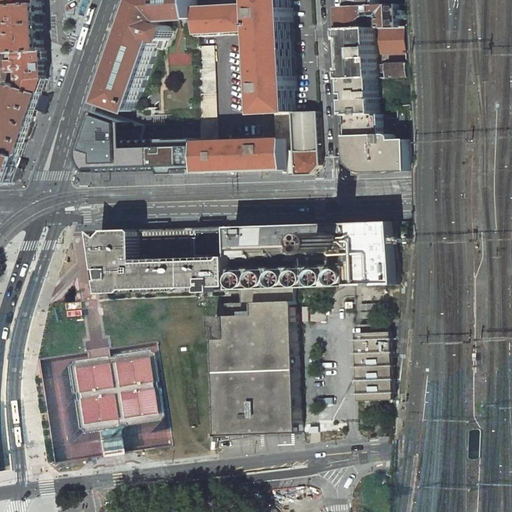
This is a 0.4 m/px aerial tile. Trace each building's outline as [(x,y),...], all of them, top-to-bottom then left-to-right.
[(142,0),(107,101),(104,111),(146,126),(181,125),(180,114),(202,114),(200,71),(189,71),(191,92),(176,92),(170,97),(170,101),(168,101),(168,114),(164,112),(180,61),(160,55),(164,43),(160,42),(161,39),(168,41),(171,40),(171,38),(172,39),(174,31),(174,29),(173,26),(167,24),(168,20),(198,19),(197,7),(197,0),(142,0)] [(262,0),(263,9),(260,9),(260,11),(261,11),(261,14),(261,18),(261,24),(260,24),(260,26),(264,26),(265,43),(262,43),(262,59),(266,59),(267,78),(263,78),(264,93),(265,93),(266,105),(265,105),(265,114),(276,113),(291,112),(296,112),(299,112),(299,111),(296,111),(295,91),(298,91),(297,76),(294,76),(291,23),(295,22),(294,8),(290,8),(289,0),(262,0)] [(218,6),(197,7),(198,19),(199,34),(252,31),(252,19),(254,19),(254,18),(261,18),(261,14),(258,14),(257,10),(251,10),(251,5),(229,6),(229,3),(218,3),(218,6)] [(45,4),(13,6),(15,24),(13,24),(14,28),(12,28),(12,30),(14,30),(14,34),(15,34),(16,53),(47,51),(45,4)] [(353,7),(346,7),(346,29),(381,28),(401,27),(400,4),(381,5),(353,7)] [(401,27),(381,28),(382,31),(383,53),(404,53),(408,52),(407,27),(401,27)] [(381,28),(346,29),(349,79),(378,78),(382,78),(381,74),(379,75),(377,32),(382,31),(381,28)] [(215,46),(199,46),(200,71),(202,114),(202,124),(202,139),(202,142),(218,142),(215,46)] [(44,94),(49,79),(47,51),(16,53),(0,53),(0,83),(3,83),(13,83),(44,94)] [(404,64),(382,65),(383,73),(388,72),(388,77),(409,77),(409,64),(404,64)] [(351,115),(371,114),(376,114),(380,114),(379,99),(381,99),(381,97),(379,98),(378,78),(349,79),(351,115)] [(44,94),(13,83),(5,106),(4,106),(3,108),(4,109),(2,114),(33,125),(44,94)] [(398,113),(411,113),(411,105),(398,106),(398,113)] [(104,111),(90,154),(87,167),(94,173),(106,172),(168,170),(170,175),(171,174),(184,173),(184,170),(203,169),(202,142),(202,139),(198,139),(198,138),(198,139),(191,139),(191,138),(190,138),(190,139),(183,140),(183,139),(183,140),(182,140),(176,140),(176,139),(165,139),(165,140),(142,140),(142,136),(146,126),(104,111)] [(291,112),(292,139),(293,151),(293,170),(294,175),(316,175),(324,165),(324,163),(321,111),(299,112),(296,112),(291,112)] [(291,112),(276,113),(278,140),(292,139),(291,112)] [(389,149),(388,129),(390,129),(390,118),(385,118),(385,113),(380,114),(376,114),(380,172),(384,172),(384,152),(383,150),(389,149)] [(411,113),(398,113),(398,117),(390,118),(390,129),(412,128),(411,113)] [(0,117),(0,149),(22,157),(33,125),(2,114),(2,115),(1,115),(0,117)] [(351,115),(353,157),(354,157),(356,163),(358,166),(360,168),(363,170),(366,171),(369,172),(373,173),(372,164),(372,151),(373,151),(371,114),(351,115)] [(380,172),(376,114),(371,114),(373,151),(372,151),(372,164),(373,173),(380,172)] [(181,125),(182,140),(183,140),(183,139),(183,140),(190,139),(190,138),(191,138),(191,139),(198,139),(198,138),(198,139),(202,139),(202,124),(181,125)] [(384,152),(384,172),(414,171),(412,128),(390,129),(388,129),(389,149),(383,150),(384,152)] [(218,142),(202,142),(203,169),(204,173),(293,170),(293,151),(292,139),(278,140),(218,142)] [(0,184),(13,184),(18,169),(22,157),(0,149),(0,184)] [(301,287),(401,284),(398,222),(367,223),(226,228),(227,264),(228,290),(243,289),(296,287),(301,287)] [(186,287),(198,287),(198,291),(202,291),(213,290),(213,285),(217,284),(217,287),(222,288),(222,290),(228,290),(227,264),(226,228),(218,228),(180,229),(134,230),(118,231),(112,238),(102,232),(104,248),(107,269),(110,268),(112,278),(108,278),(110,293),(121,293),(186,291),(186,287)] [(227,429),(230,429),(230,427),(246,427),(246,434),(302,431),(296,287),(243,289),(243,301),(229,302),(230,316),(218,315),(214,315),(214,326),(216,326),(221,431),(218,431),(218,437),(224,437),(224,435),(227,435),(227,429)] [(390,324),(363,325),(366,396),(392,395),(390,324)] [(141,360),(56,373),(68,445),(101,439),(108,438),(107,436),(113,436),(113,437),(120,437),(152,431),(152,429),(141,360)] [(246,427),(230,427),(230,429),(227,429),(227,435),(246,434),(246,427)] [(108,438),(101,439),(101,442),(100,442),(102,452),(122,449),(121,439),(120,439),(120,437),(113,437),(113,436),(107,436),(108,438)]
